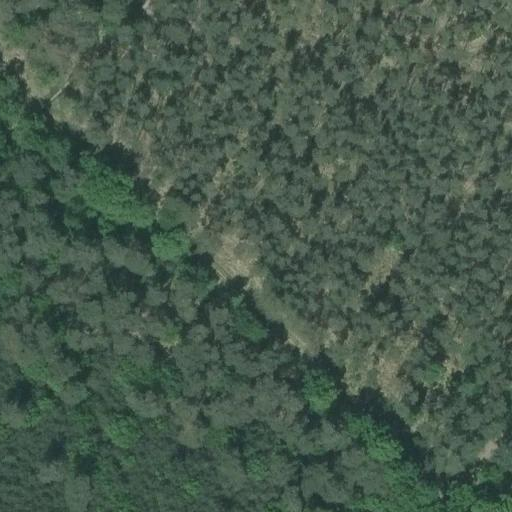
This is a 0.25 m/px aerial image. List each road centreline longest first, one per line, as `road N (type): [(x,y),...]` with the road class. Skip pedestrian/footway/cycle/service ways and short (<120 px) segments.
road 1 (track): [(0,63),(444,495)]
road 2 (track): [(146,0),(0,144)]
road 3 (track): [(511,424),(428,511)]
